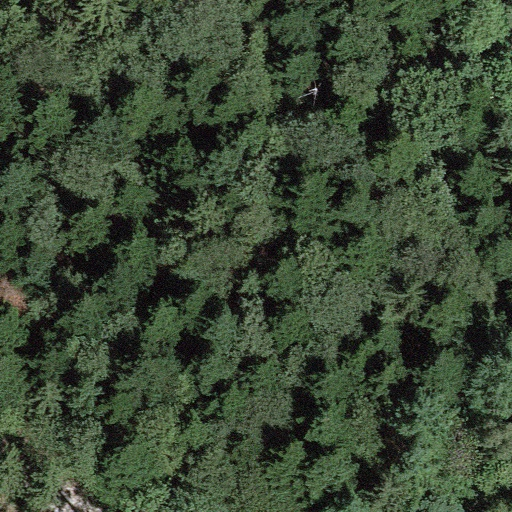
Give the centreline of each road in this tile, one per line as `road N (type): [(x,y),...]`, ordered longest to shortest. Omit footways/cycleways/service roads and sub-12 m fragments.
road 1 (track): [(511,151),(491,0)]
road 2 (track): [(0,457),(132,511)]
